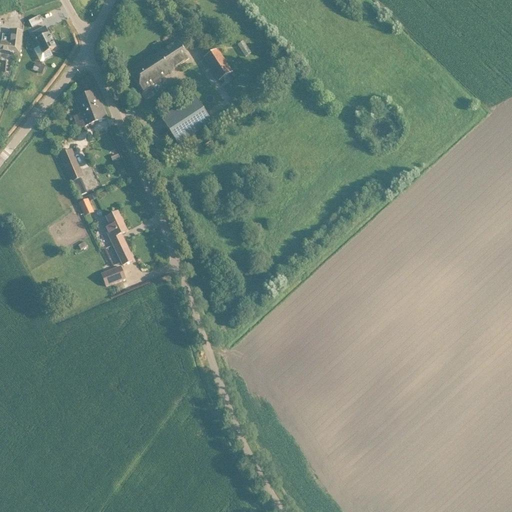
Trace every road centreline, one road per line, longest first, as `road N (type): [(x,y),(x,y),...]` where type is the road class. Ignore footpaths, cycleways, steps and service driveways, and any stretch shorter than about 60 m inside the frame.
road 1 (unclassified): [(282,511),(239,430),(87,46)]
road 2 (unclassified): [(0,163),(87,46)]
